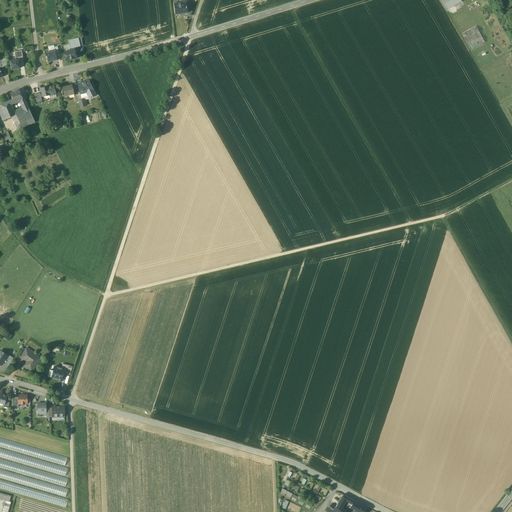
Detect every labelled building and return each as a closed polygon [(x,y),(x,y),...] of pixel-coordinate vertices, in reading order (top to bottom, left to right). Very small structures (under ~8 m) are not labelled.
[(451,0),(449,1),(445,4),(447,8),(462,1),(461,0),(451,0)] [(462,1),(447,8),(449,12),(453,14),(457,12),(457,10),(462,7),(461,6),(464,5),(462,1)] [(181,3),(174,4),(175,14),(187,13),(186,2),(181,3)] [(477,26),(462,34),(471,50),(485,43),(477,26)] [(78,38),(69,40),(71,49),(74,48),(80,46),(78,38)] [(69,40),(62,42),(64,52),(74,50),(74,48),(71,49),(69,40)] [(74,50),(64,52),(67,61),(76,58),(74,50)] [(14,52),(16,60),(19,60),(19,58),(23,58),(22,51),(14,52)] [(55,51),(46,53),(48,62),(57,60),(55,54),(55,51)] [(16,60),(10,61),(11,70),(20,68),(19,60),(16,60)] [(96,95),(89,82),(85,83),(83,83),(82,82),(77,83),(80,93),(87,91),(89,96),(90,98),(96,95)] [(68,86),(62,87),(64,96),(68,95),(69,95),(68,94),(73,92),(72,85),(68,86)] [(48,86),(40,88),(42,97),(50,95),(48,87),(48,86)] [(19,90),(10,93),(13,100),(14,103),(20,100),(23,99),(22,98),(19,90)] [(29,108),(24,98),(22,98),(23,99),(20,100),(24,110),(29,108)] [(13,100),(0,105),(6,119),(12,116),(15,115),(10,104),(14,103),(13,100)] [(24,110),(16,114),(16,115),(20,123),(33,118),(29,108),(24,110)] [(20,123),(16,125),(18,129),(35,122),(33,118),(20,123)] [(27,348),(23,354),(26,356),(31,350),(27,348)] [(41,357),(31,350),(26,356),(28,358),(26,361),(23,366),(32,372),(41,357)] [(0,363),(2,365),(4,362),(8,356),(0,351),(0,363)] [(13,358),(9,355),(8,356),(4,362),(9,365),(13,358)] [(63,364),(62,368),(65,369),(64,373),(70,375),(73,366),(63,364)] [(62,368),(55,366),(52,378),(62,380),(64,373),(65,369),(62,368)] [(27,395),(18,395),(18,398),(18,404),(27,404),(27,395)] [(46,408),(46,403),(38,403),(38,413),(46,413),(46,408)] [(64,406),(52,407),(52,408),(53,417),(65,416),(64,406)] [(67,456),(0,438),(0,446),(65,464),(67,456)] [(0,483),(4,485),(0,486),(0,488),(65,506),(67,500),(30,490),(28,486),(65,496),(68,487),(65,486),(68,476),(65,476),(67,467),(59,465),(58,463),(0,448),(0,483)] [(0,511),(7,511),(11,495),(0,492),(0,505),(2,506),(0,511)] [(343,494),(335,507),(340,511),(342,509),(340,507),(344,500),(351,503),(353,504),(355,501),(343,494)] [(364,511),(367,507),(355,501),(353,504),(351,506),(355,508),(354,511),(355,511),(364,511)]
